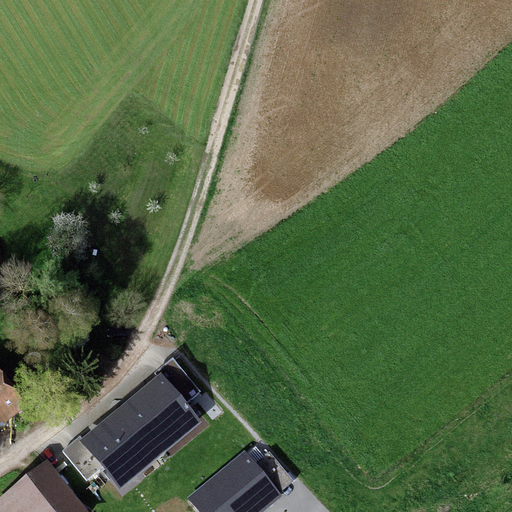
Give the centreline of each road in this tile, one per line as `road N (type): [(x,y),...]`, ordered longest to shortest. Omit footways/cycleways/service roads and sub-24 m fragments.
road 1 (track): [(252,0),(160,312)]
road 2 (residential): [(160,312),(131,359),(0,468)]
